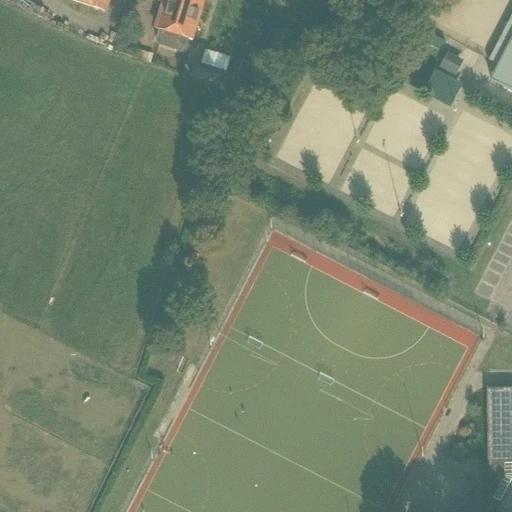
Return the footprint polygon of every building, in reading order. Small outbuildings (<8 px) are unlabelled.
[(62,0),(103,13),(107,0),(62,0)] [(158,0),(163,1),(154,28),(194,41),(206,0),(158,0)] [(511,93),(511,15),(489,62),(499,67),(495,75),(491,83),(511,93)] [(459,61),(446,54),(438,70),(451,77),(459,61)] [(463,63),(459,61),(451,77),(455,79),(463,63)] [(197,64),(193,77),(223,87),(227,74),(197,64)] [(463,87),(436,73),(424,97),(450,111),(463,87)] [(511,511),(511,390),(488,391),(488,389),(487,389),(488,468),(489,468),(489,464),(511,463),(511,485),(499,511),(489,511),(489,507),(488,507),(488,511),(511,511)]
